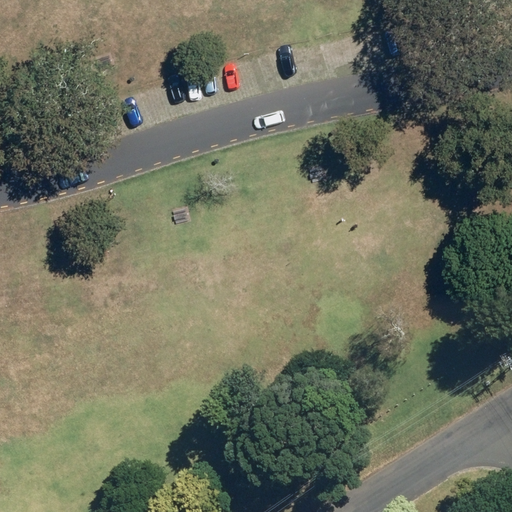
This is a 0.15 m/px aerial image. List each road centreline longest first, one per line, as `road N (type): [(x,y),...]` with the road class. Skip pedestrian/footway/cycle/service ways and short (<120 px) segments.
road 1 (unclassified): [(0,189),(139,156),(277,101),(511,59)]
road 2 (residential): [(358,511),(509,415)]
